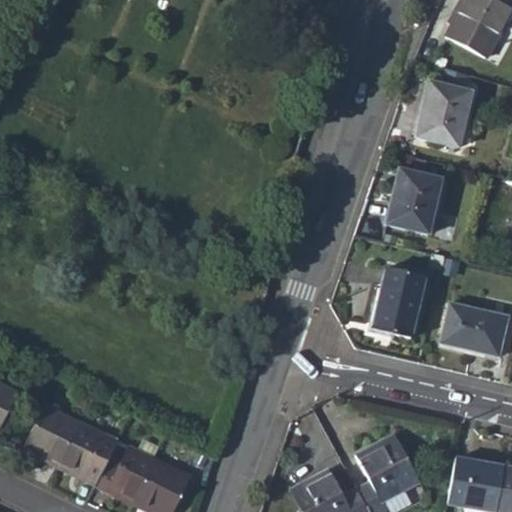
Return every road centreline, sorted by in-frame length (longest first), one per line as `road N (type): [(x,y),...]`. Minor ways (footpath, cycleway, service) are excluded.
road 1 (residential): [(283,353),(383,50),(386,0)]
road 2 (residential): [(283,353),(511,410)]
road 3 (residential): [(228,511),(283,353)]
